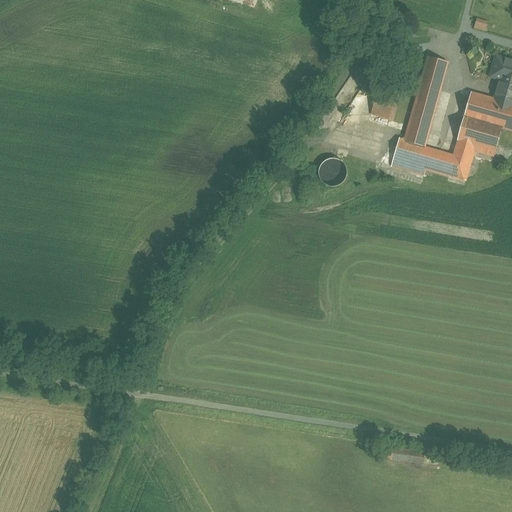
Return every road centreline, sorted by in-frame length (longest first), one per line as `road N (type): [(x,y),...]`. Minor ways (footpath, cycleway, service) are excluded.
road 1 (unclassified): [(511,445),(0,368)]
road 2 (unknown): [(142,390),(175,291),(320,109)]
